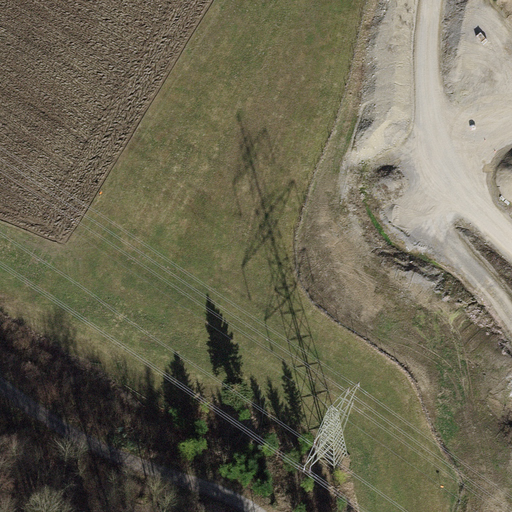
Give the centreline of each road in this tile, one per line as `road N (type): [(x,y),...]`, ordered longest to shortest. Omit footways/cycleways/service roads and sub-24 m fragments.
road 1 (track): [(0,380),(53,422),(254,511)]
road 2 (track): [(511,235),(443,173),(427,21),(432,0)]
